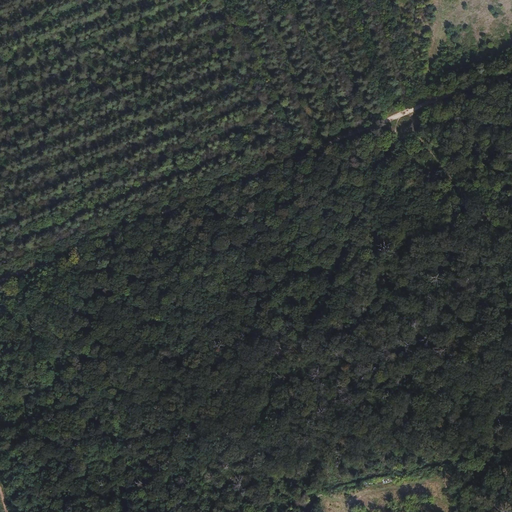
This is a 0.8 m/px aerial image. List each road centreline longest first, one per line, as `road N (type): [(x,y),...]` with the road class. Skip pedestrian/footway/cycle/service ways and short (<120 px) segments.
road 1 (unknown): [(421,106),(395,139),(209,511)]
road 2 (track): [(0,278),(421,106)]
road 3 (unknown): [(511,257),(416,135),(413,119)]
